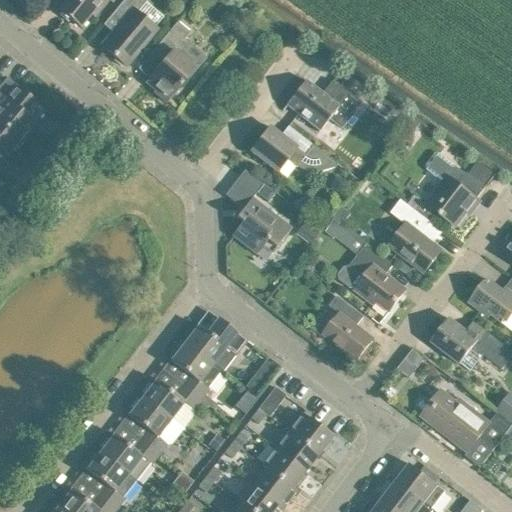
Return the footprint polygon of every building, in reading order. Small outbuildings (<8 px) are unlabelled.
[(109,0),(112,2),(114,0),(66,0),(58,10),(80,28),(90,15),(94,18),(107,0),(109,0)] [(157,30),(137,13),(146,3),(142,0),(124,0),(111,15),(121,23),(101,46),(115,58),(113,60),(121,67),(123,64),(126,67),(139,51),(157,30)] [(206,58),(192,46),(172,29),(151,54),(162,63),(146,83),(155,91),(154,93),(166,103),(194,70),(195,71),(206,58)] [(24,113),(34,102),(7,79),(0,87),(0,122),(23,142),(38,125),(24,113)] [(357,80),(351,90),(358,95),(365,85),(357,80)] [(342,129),(362,103),(335,85),(326,97),(305,81),(286,106),(319,132),(329,119),(342,129)] [(23,142),(0,122),(0,151),(9,159),(23,142)] [(299,151),(269,127),(250,152),(278,173),(287,160),(296,168),(301,170),(306,172),(310,173),(312,173),(321,172),(326,171),(334,167),(336,164),(306,141),(299,151)] [(477,200),(486,188),(496,175),(479,164),(469,176),(447,162),(438,155),(434,155),(426,166),(427,170),(444,183),(419,215),(424,218),(431,209),(456,227),(473,205),(476,208),(480,202),(477,200)] [(263,183),(257,192),(268,200),(275,192),(263,183)] [(271,255),(291,229),(252,199),(243,210),(236,218),(242,223),(232,236),(257,255),(262,248),(271,255)] [(442,252),(421,236),(429,226),(398,203),(390,214),(410,229),(394,250),(425,274),(442,252)] [(340,207),(333,216),(342,224),(350,214),(340,207)] [(307,217),(297,231),(312,243),(323,229),(307,217)] [(332,217),(323,228),(332,235),(334,233),(341,224),(332,217)] [(406,291),(386,276),(394,266),(367,245),(349,268),(344,268),(337,277),(338,281),(349,290),(353,289),(374,306),(377,303),(390,313),(406,291)] [(511,245),(508,250),(506,248),(502,253),(511,260),(511,245)] [(403,263),(398,269),(408,276),(413,270),(403,263)] [(511,293),(508,291),(503,292),(490,282),(484,282),(468,303),(490,319),(493,315),(506,326),(511,317),(511,293)] [(373,340),(356,327),(364,318),(337,297),(329,307),(340,315),(324,335),(357,361),(373,340)] [(179,340),(181,342),(185,344),(212,366),(222,373),(247,341),(211,314),(200,328),(193,322),(179,340)] [(511,357),(511,351),(490,335),(474,322),(466,332),(450,320),(432,344),(448,356),(459,365),(460,365),(470,372),(483,355),(502,370),(511,357)] [(222,373),(212,366),(185,344),(181,342),(169,358),(172,360),(171,362),(188,376),(181,385),(201,400),(213,410),(216,405),(204,396),(222,373)] [(413,351),(407,359),(418,367),(424,360),(413,351)] [(193,410),(201,400),(181,385),(174,395),(156,381),(156,382),(150,377),(137,395),(183,430),(194,416),(193,410)] [(269,418),(285,396),(275,388),(258,409),(265,415),(269,418)] [(490,424),(459,400),(457,403),(441,391),(430,406),(434,409),(425,421),(442,434),(444,431),(457,441),(455,444),(467,454),(478,440),(493,451),(503,439),(511,427),(511,425),(498,414),(490,424)] [(172,444),(183,430),(137,395),(123,412),(129,416),(129,417),(146,430),(139,440),(159,455),(166,445),(172,444)] [(511,405),(507,401),(497,414),(511,425),(511,405)] [(257,425),(265,415),(258,409),(250,419),(257,425)] [(332,437),(302,414),(288,433),(318,456),(332,437)] [(511,427),(503,439),(511,445),(511,427)] [(137,482),(159,455),(139,440),(131,449),(114,436),(113,436),(108,432),(95,449),(135,480),(137,482)] [(239,448),(247,439),(240,433),(232,443),(239,448)] [(318,456),(288,433),(275,450),(305,473),(318,456)] [(213,440),(207,448),(215,454),(226,440),(218,434),(213,440)] [(232,458),(239,448),(232,443),(225,453),(232,458)] [(121,498),(135,480),(95,449),(81,466),(87,471),(86,471),(104,485),(97,494),(116,510),(124,500),(121,498)] [(305,473),(275,450),(262,467),(266,470),(266,469),(291,489),(292,487),(293,488),(305,473)] [(446,492),(438,487),(410,465),(397,483),(432,510),(446,492)] [(213,482),(220,473),(213,467),(206,476),(213,482)] [(291,489),(266,469),(266,470),(262,467),(266,470),(254,486),(283,509),(296,492),(292,489),(293,488),(292,487),(291,489)] [(205,492),(213,482),(206,476),(198,487),(205,492)] [(432,510),(397,483),(383,500),(399,511),(433,511),(434,511),(432,510)] [(280,511),(283,509),(254,486),(240,503),(252,511),(280,511)] [(114,511),(116,510),(97,494),(89,504),(72,490),(70,492),(67,489),(55,506),(62,511),(114,511)] [(399,511),(383,500),(374,511),(399,511)] [(181,511),(189,511),(194,507),(187,501),(180,511),(181,511)] [(482,511),(483,511),(470,502),(462,511),(482,511)] [(252,511),(240,503),(233,511),(252,511)]
